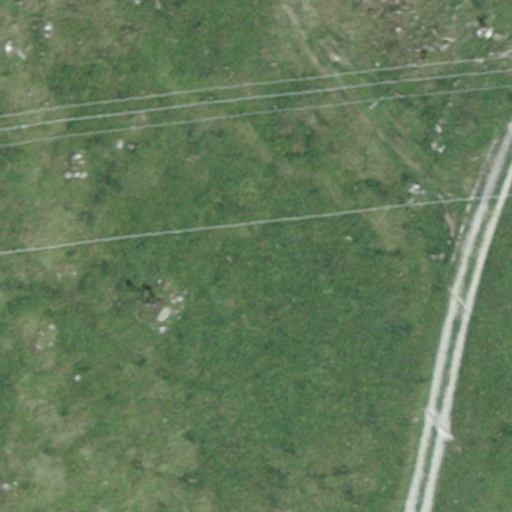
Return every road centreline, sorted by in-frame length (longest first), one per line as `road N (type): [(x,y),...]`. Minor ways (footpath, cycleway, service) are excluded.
road 1 (track): [(511,156),(484,234),(419,511)]
road 2 (track): [(300,0),(366,116),(484,234)]
